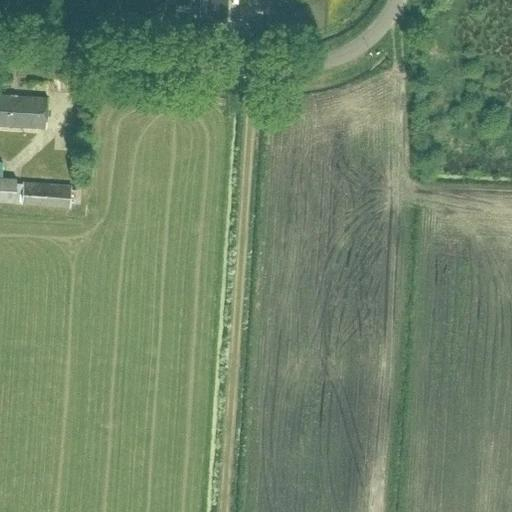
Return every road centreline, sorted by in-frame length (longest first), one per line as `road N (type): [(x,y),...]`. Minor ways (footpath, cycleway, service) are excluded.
road 1 (track): [(247,66),(223,511)]
road 2 (unclassified): [(397,0),(340,55),(301,66),(0,54)]
